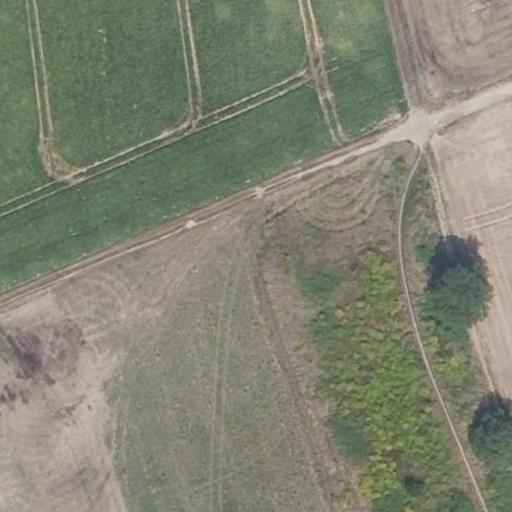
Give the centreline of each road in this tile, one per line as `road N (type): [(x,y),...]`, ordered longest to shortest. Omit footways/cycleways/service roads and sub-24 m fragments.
road 1 (track): [(418,128),(0,298)]
road 2 (track): [(421,141),(400,211),(404,280),(426,362),(487,511)]
road 3 (track): [(418,128),(511,446)]
road 4 (track): [(389,0),(418,128)]
